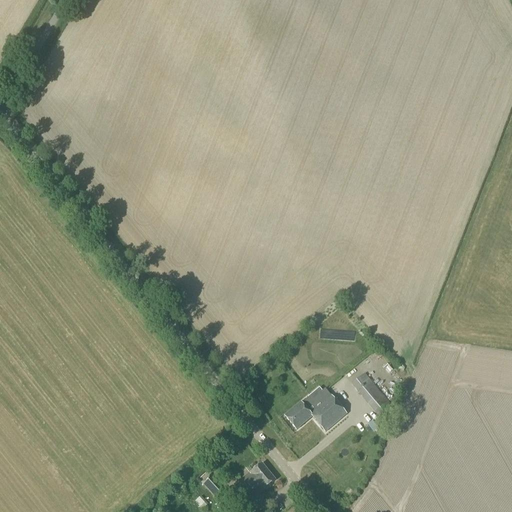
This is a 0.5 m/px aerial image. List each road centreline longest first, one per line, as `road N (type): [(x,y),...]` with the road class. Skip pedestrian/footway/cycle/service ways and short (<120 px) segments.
road 1 (unclassified): [(320,511),(0,116)]
road 2 (unclassified): [(0,107),(65,0)]
